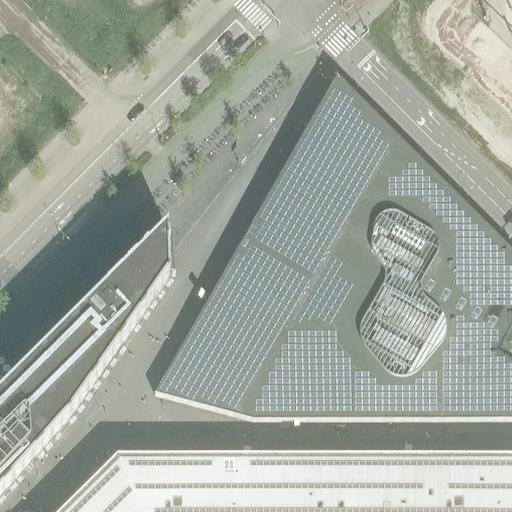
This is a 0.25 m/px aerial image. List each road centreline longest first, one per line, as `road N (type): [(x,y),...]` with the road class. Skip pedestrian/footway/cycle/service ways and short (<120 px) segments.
road 1 (residential): [(343,51),(101,437)]
road 2 (residential): [(101,437),(511,439)]
road 3 (secondary): [(266,0),(0,268)]
